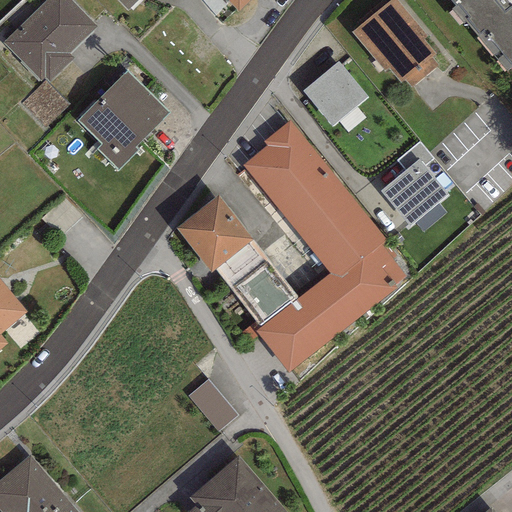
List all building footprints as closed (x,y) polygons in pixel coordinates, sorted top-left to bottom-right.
[(74,0),(53,0),(10,43),(54,87),(108,33),(74,0)] [(129,0),(139,9),(146,0),(129,0)] [(228,0),(244,17),(262,0),(228,0)] [(397,0),(390,0),(351,32),(383,72),(387,69),(399,85),(405,80),(410,85),(435,65),(430,59),(435,54),(424,40),(428,37),(397,0)] [(511,0),(450,0),(511,67),(511,0)] [(367,99),(338,62),(301,91),(331,128),(367,99)] [(132,72),(77,127),(124,175),(179,120),(132,72)] [(270,146),(244,166),(329,273),(257,331),(287,370),(405,277),(391,259),(396,255),(289,121),(265,140),(270,146)] [(432,160),(418,143),(396,161),(404,170),(378,191),(408,228),(448,195),(424,166),(432,160)] [(219,194),(175,228),(210,273),(254,239),(219,194)] [(0,332),(26,312),(0,280),(0,350),(7,345),(0,335),(0,332)] [(209,383),(189,399),(220,438),(241,422),(209,383)] [(285,511),(239,456),(189,498),(194,504),(183,511),(285,511)] [(73,511),(28,458),(0,481),(0,511),(73,511)]
